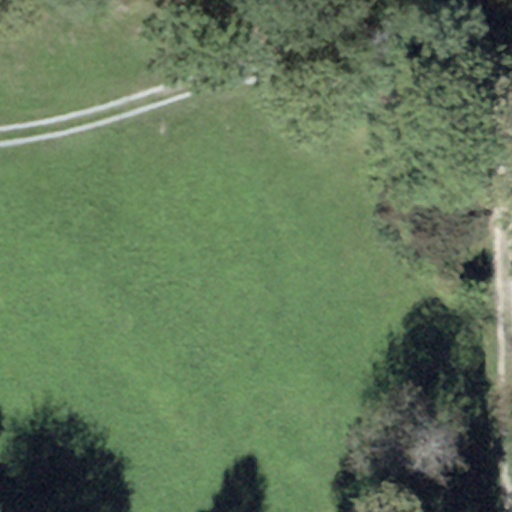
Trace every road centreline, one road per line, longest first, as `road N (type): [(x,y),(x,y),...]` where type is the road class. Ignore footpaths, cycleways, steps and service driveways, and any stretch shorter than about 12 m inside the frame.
road 1 (track): [(511,193),(343,106),(261,80),(209,77),(0,138)]
road 2 (track): [(511,289),(503,511)]
